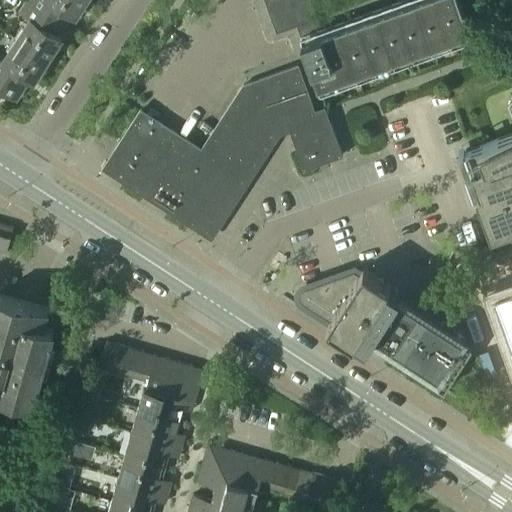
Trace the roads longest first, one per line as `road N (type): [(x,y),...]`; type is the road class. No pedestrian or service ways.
road 1 (residential): [(216,307),(276,229),(439,170)]
road 2 (residential): [(23,179),(132,0)]
road 3 (residential): [(201,421),(334,460),(372,409)]
road 4 (tertiary): [(216,307),(58,203)]
road 5 (tertiary): [(372,409),(216,307)]
road 6 (tertiary): [(511,497),(372,409)]
road 7 (residential): [(83,317),(188,347),(216,307)]
road 8 (residential): [(219,0),(224,32),(175,108)]
